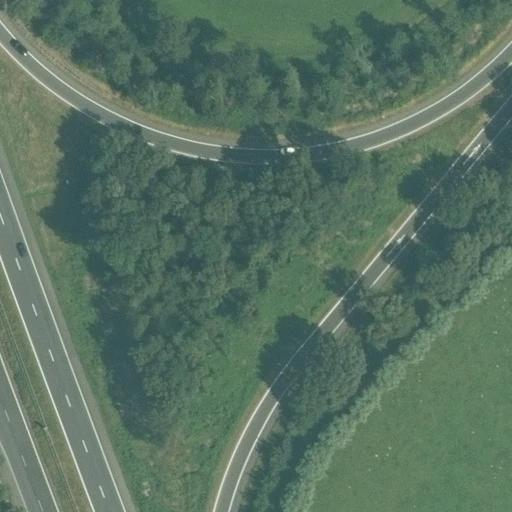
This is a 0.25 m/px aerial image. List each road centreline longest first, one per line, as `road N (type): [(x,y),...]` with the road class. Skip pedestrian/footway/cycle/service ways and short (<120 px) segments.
road 1 (motorway): [(511,51),(459,99),(404,128),(361,144),(266,157),(139,134),(82,105),(0,31)]
road 2 (motorway): [(222,511),(257,419),(338,302),(511,105)]
road 3 (motorway): [(110,511),(0,212)]
